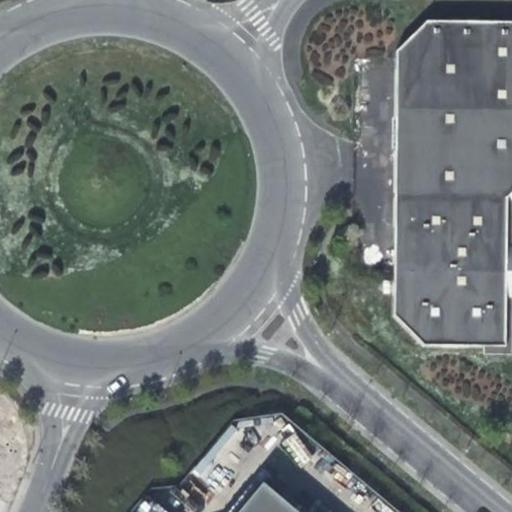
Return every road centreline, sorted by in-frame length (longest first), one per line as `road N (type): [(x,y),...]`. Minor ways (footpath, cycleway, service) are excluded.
road 1 (tertiary): [(511,505),(326,350),(297,316),(277,255)]
road 2 (tertiary): [(210,337),(300,365),(471,511)]
road 3 (tertiary): [(277,255),(289,200),(285,143),(263,91),(226,48)]
road 4 (tertiary): [(60,362),(112,369),(163,360),(210,337)]
road 5 (unclassified): [(60,362),(55,462),(39,511)]
road 6 (tertiary): [(226,48),(141,8),(94,6)]
